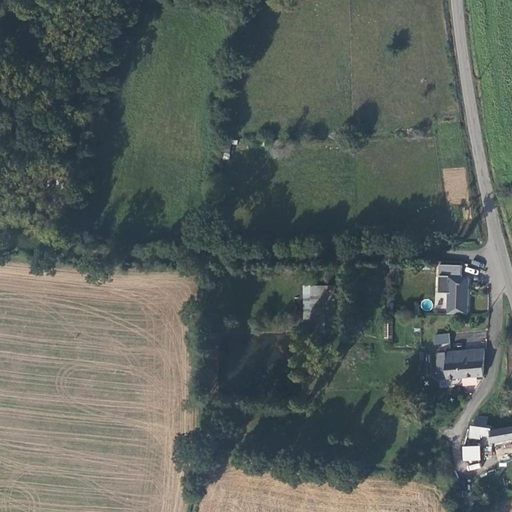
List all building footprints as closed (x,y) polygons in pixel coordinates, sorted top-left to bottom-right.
[(451,295),(450,316),(469,316),(471,279),(465,278),(465,268),(443,265),(442,295),(451,295)] [(329,285),(303,285),(302,320),(328,321),(329,285)] [(331,288),(331,316),(351,316),(351,289),(331,288)] [(433,344),(450,343),(449,333),(433,334),(433,344)] [(474,358),(485,357),(485,353),(447,356),(448,365),(438,365),(439,382),(455,381),(454,371),(456,371),(456,363),(475,362),(474,358)] [(447,356),(437,356),(438,365),(448,365),(447,356)] [(455,381),(485,379),(485,357),(474,358),(475,362),(456,363),(456,371),(454,371),(455,381)] [(471,435),(470,442),(484,444),(484,442),(496,444),(498,451),(511,448),(511,432),(495,435),(496,431),(490,430),(491,422),(479,421),(479,429),(475,429),(474,435),(471,435)] [(485,450),(468,449),(468,462),(484,463),(485,450)]
